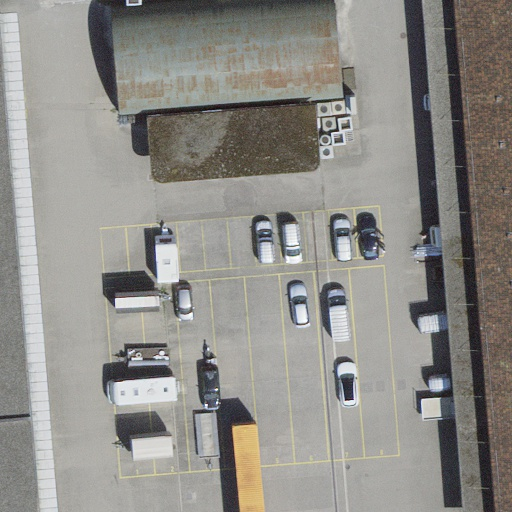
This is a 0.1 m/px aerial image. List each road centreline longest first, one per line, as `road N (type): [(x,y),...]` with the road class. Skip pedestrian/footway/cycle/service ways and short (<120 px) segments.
road 1 (unknown): [(113,511),(53,0)]
road 2 (unknown): [(382,0),(434,511)]
